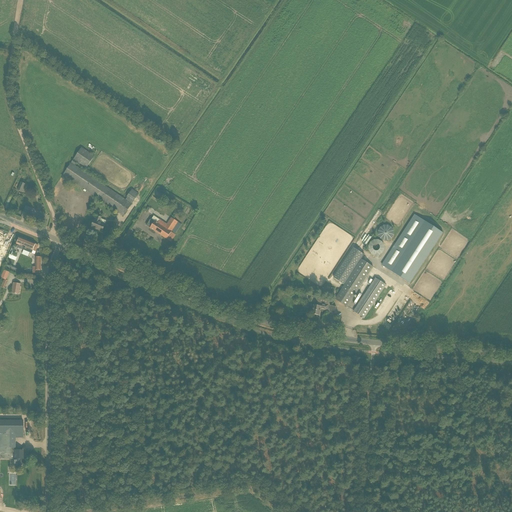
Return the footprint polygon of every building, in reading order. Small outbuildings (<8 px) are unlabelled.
[(125,200),(74,165),(77,162),(86,169),(95,156),(81,147),(71,163),(63,175),(124,216),(139,194),(132,189),(126,197),(127,197),(125,200)] [(21,182),(17,190),(22,193),(26,184),(23,183),(21,182)] [(24,211),(21,216),(41,224),(44,217),(39,215),(30,211),(32,209),(25,206),(24,211)] [(415,215),(382,266),(409,284),(443,233),(415,215)] [(94,220),(91,227),(102,232),(105,224),(100,222),(101,219),(101,218),(97,216),(95,220),(94,220)] [(147,225),(146,226),(150,228),(171,242),(182,225),(172,218),(167,225),(160,220),(157,223),(151,219),(147,225)] [(377,240),(392,240),(392,226),(378,225),(377,240)] [(375,258),(386,248),(376,237),(365,247),(375,258)] [(20,249),(32,254),(33,251),(35,252),(38,245),(19,238),(16,244),(21,246),(20,249)] [(345,285),(338,295),(335,299),(347,307),(349,303),(373,267),(361,259),(364,255),(353,248),(333,278),(345,285)] [(41,270),(41,257),(36,257),(35,267),(33,267),(33,270),(41,270)] [(364,318),(367,314),(385,285),(375,278),(353,312),(364,318)] [(13,283),(12,293),(19,294),(20,284),(13,283)] [(312,314),(319,316),(320,309),(327,311),(328,306),(329,299),(317,297),(316,300),(317,303),(317,306),(314,305),(313,306),(312,305),(309,307),(308,313),(312,314)] [(0,459),(5,459),(5,457),(8,457),(8,455),(11,455),(11,449),(15,449),(15,443),(15,438),(15,433),(23,433),(23,421),(4,420),(0,420),(0,459)] [(13,459),(12,466),(20,466),(20,459),(22,459),(23,451),(15,450),(13,451),(13,459)]
